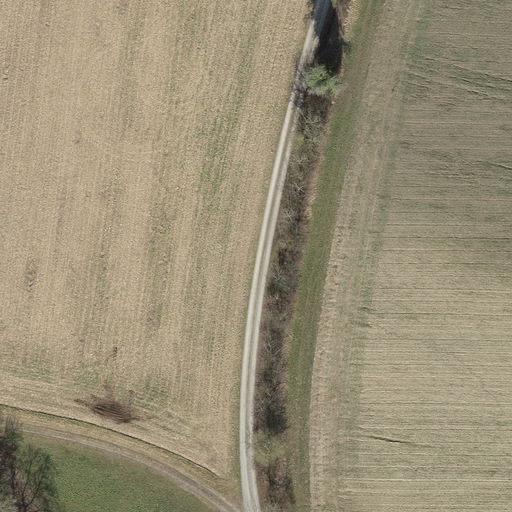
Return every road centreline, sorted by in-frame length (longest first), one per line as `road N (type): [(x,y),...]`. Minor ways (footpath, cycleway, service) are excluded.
road 1 (track): [(254,511),(248,464),(255,347),(297,99),(325,0)]
road 2 (track): [(233,511),(216,495),(111,450),(0,430)]
